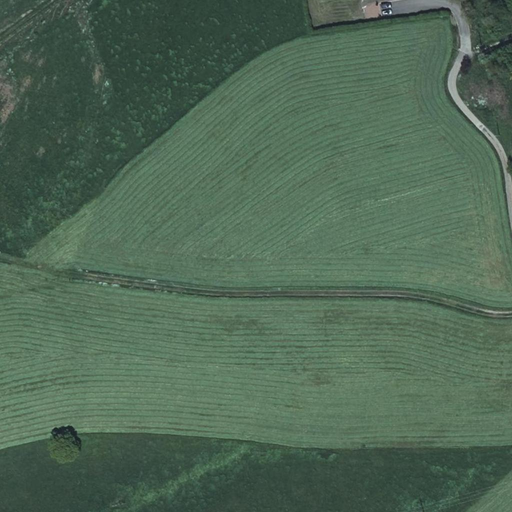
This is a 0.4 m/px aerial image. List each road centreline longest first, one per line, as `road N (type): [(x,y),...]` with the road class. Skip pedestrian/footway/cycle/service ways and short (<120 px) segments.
road 1 (track): [(511,314),(401,292),(207,291),(0,254)]
road 2 (track): [(511,200),(502,151),(452,92),(457,67)]
road 3 (track): [(457,67),(464,45),(458,7),(400,6)]
